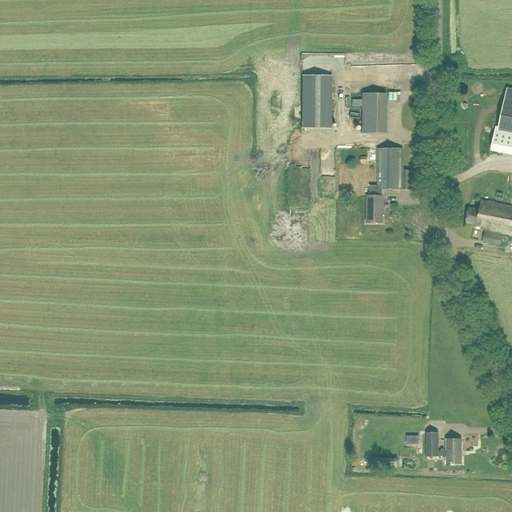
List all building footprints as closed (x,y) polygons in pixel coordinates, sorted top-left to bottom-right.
[(302,76),(301,128),(330,128),(330,76),(302,76)] [(511,128),(511,91),(507,91),(499,126),(511,128)] [(361,94),(361,101),(350,101),(350,110),(361,110),(361,133),(386,134),(386,94),(361,94)] [(511,130),(496,127),(491,151),(511,154),(511,130)] [(360,143),(360,162),(376,163),(376,143),(360,143)] [(402,149),(378,149),(378,186),(370,186),(370,196),(366,196),(366,223),(383,223),(383,197),(382,197),(382,190),(411,190),(411,170),(402,170),(402,149)] [(485,230),(483,242),(499,246),(502,234),(509,235),(509,236),(511,237),(511,207),(481,201),(480,211),(469,209),(466,224),(483,227),(482,230),(485,230)] [(502,273),(511,274),(511,255),(504,254),(501,269),(502,270),(502,273)] [(446,456),(446,464),(462,464),(462,440),(446,440),(446,452),(438,452),(438,433),(426,433),(426,457),(438,457),(438,456),(446,456)]
